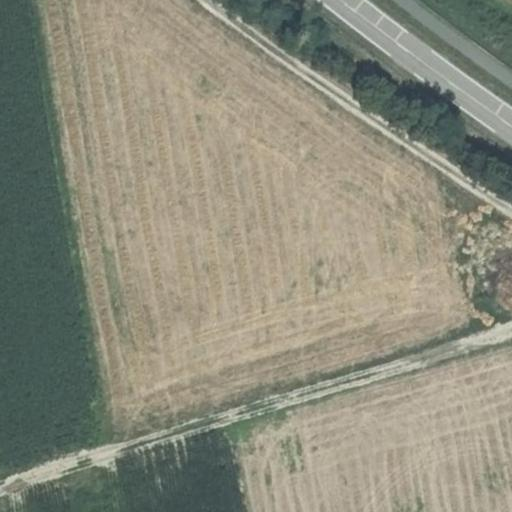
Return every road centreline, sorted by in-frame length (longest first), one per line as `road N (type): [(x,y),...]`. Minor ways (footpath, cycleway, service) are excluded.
road 1 (track): [(0,487),(511,331)]
road 2 (track): [(511,211),(204,0)]
road 3 (secondary): [(511,106),(349,0)]
